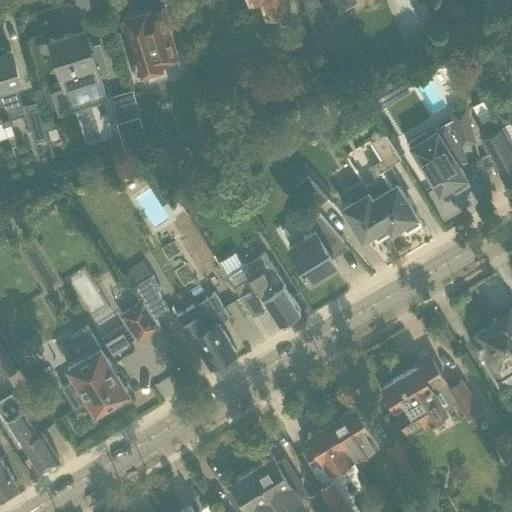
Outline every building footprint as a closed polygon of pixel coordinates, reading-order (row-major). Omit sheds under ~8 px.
[(289,8),(286,0),(248,0),(249,3),(257,0),(258,0),(264,16),(289,8)] [(312,6),(305,9),(313,36),(332,26),(321,4),(313,9),(312,6)] [(164,63),(164,60),(175,57),(160,8),(149,11),(148,9),(123,17),(126,28),(123,29),(135,71),(145,68),(148,79),(166,74),(163,63),(164,63)] [(85,28),(48,39),(64,90),(101,78),(99,72),(108,69),(98,38),(89,41),(85,28)] [(0,48),(0,120),(25,113),(15,82),(20,81),(10,50),(6,51),(4,47),(0,48)] [(375,84),(361,88),(375,111),(388,103),(375,84)] [(134,93),(132,89),(109,96),(116,120),(131,116),(140,113),(134,93)] [(489,132),(481,136),(484,142),(482,143),(487,152),(489,151),(505,181),(511,177),(511,120),(506,108),(500,89),(483,98),(492,116),(483,121),(489,132)] [(37,100),(23,104),(33,140),(47,137),(37,100)] [(406,141),(404,142),(416,161),(419,158),(426,169),(423,170),(428,178),(430,176),(439,190),(449,185),(453,192),(469,182),(454,158),(461,153),(457,146),(461,143),(463,143),(462,142),(472,139),(473,140),(475,139),(465,106),(451,110),(453,118),(426,135),(423,131),(406,142),(406,141)] [(131,116),(137,136),(146,134),(140,113),(131,116)] [(376,178),(363,186),(364,188),(391,230),(401,223),(405,231),(421,221),(397,183),(399,181),(389,165),(400,158),(385,133),(370,142),(385,165),(372,172),(376,178)] [(174,149),(153,157),(157,169),(179,161),(174,149)] [(155,165),(143,173),(150,183),(151,182),(162,200),(172,193),(162,177),(157,169),(156,167),(155,165)] [(315,209),(327,198),(307,175),(295,186),(315,209)] [(391,230),(364,188),(363,186),(360,182),(346,190),(353,200),(342,206),(351,221),(362,238),(372,231),(376,239),(391,230)] [(343,240),(322,217),(319,214),(305,223),(311,231),(288,245),(310,280),(336,264),(328,250),(343,240)] [(300,308),(284,281),(263,250),(243,263),(246,268),(230,278),(228,274),(230,273),(229,271),(226,274),(252,314),(268,304),(279,321),(300,308)] [(126,269),(125,269),(134,284),(133,284),(143,299),(148,307),(154,315),(167,307),(157,289),(160,287),(143,258),(126,269)] [(184,287),(166,297),(171,305),(172,304),(190,337),(195,334),(211,361),(224,354),(224,355),(236,348),(231,340),(230,341),(209,307),(199,313),(184,287)] [(154,315),(148,307),(143,299),(121,313),(137,338),(159,324),(154,315)] [(497,315),(493,318),(511,349),(511,306),(509,308),(507,304),(495,312),(497,315)] [(492,318),(494,322),(474,334),(475,336),(471,339),(479,352),(483,350),(493,366),(489,369),(500,387),(511,380),(511,349),(493,318),(492,318)] [(74,377),(61,385),(74,407),(88,398),(95,410),(99,407),(102,406),(107,403),(110,401),(127,390),(107,357),(87,324),(71,335),(83,355),(67,365),(74,377)] [(122,331),(106,341),(113,352),(129,342),(122,331)] [(0,340),(0,374),(16,364),(0,340)] [(382,384),(384,386),(380,388),(387,399),(390,397),(409,428),(425,418),(426,420),(444,408),(443,406),(455,399),(461,409),(462,408),(467,417),(478,410),(473,401),(460,380),(448,387),(430,356),(382,384)] [(354,404),(330,418),(352,455),(380,438),(373,426),(370,428),(354,404)] [(42,430),(37,433),(23,410),(7,419),(8,420),(6,421),(20,445),(22,444),(38,469),(58,456),(42,430)] [(307,433),(313,443),(304,448),(314,464),(323,459),(329,469),(352,455),(330,418),(307,433)] [(511,438),(506,427),(493,435),(503,453),(511,447),(511,438)] [(396,442),(386,448),(399,470),(409,463),(396,442)] [(273,454),(251,467),(276,508),(279,511),(283,511),(297,503),(294,497),(304,491),(283,457),(277,461),(273,454)] [(0,456),(0,492),(17,482),(0,456)] [(231,480),(235,487),(228,491),(241,511),(260,511),(263,510),(263,511),(269,511),(276,508),(251,467),(231,480)] [(320,488),(319,489),(333,511),(349,511),(331,481),(320,488)] [(317,511),(331,511),(318,490),(308,496),(317,511)]
